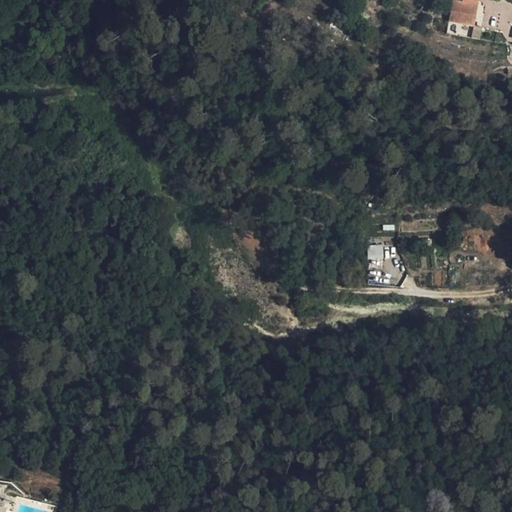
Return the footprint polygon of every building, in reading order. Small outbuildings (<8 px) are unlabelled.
[(259,28),(280,0),(266,0),(251,21),(259,28)] [(461,2),(452,0),(448,21),(474,26),(478,5),(461,2)] [(481,27),(474,26),(471,38),(479,40),(481,27)] [(382,259),(382,245),(367,245),(368,259),(382,259)] [(0,508),(12,511),(14,504),(0,500),(0,508)]
